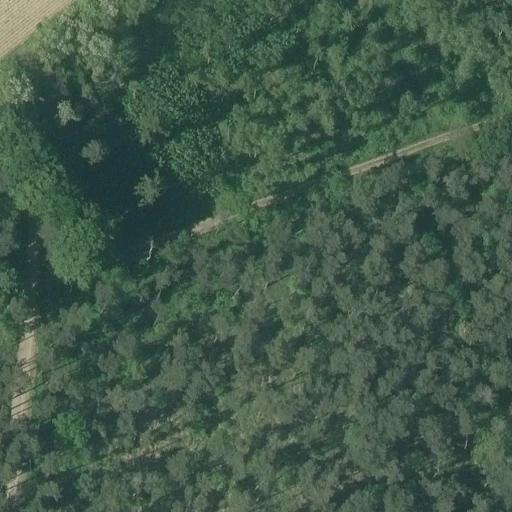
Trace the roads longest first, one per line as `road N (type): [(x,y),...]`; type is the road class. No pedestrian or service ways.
road 1 (track): [(41,303),(511,128)]
road 2 (track): [(0,154),(48,212),(41,303)]
road 3 (track): [(109,0),(0,87)]
